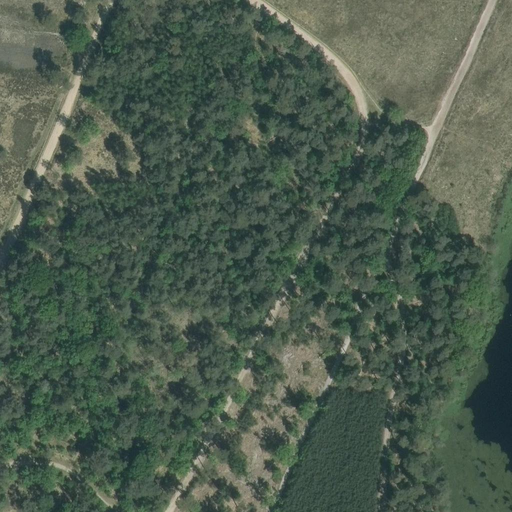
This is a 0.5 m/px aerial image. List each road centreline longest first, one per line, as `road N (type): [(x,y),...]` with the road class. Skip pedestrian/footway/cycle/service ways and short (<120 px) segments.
road 1 (unknown): [(168,511),(363,139),(368,114),(349,84)]
road 2 (track): [(381,261),(492,0)]
road 3 (unknown): [(112,0),(0,259)]
road 4 (track): [(379,511),(394,343),(392,285),(381,261)]
road 5 (unknown): [(120,511),(70,467),(0,465)]
road 6 (unknown): [(349,84),(252,0)]
